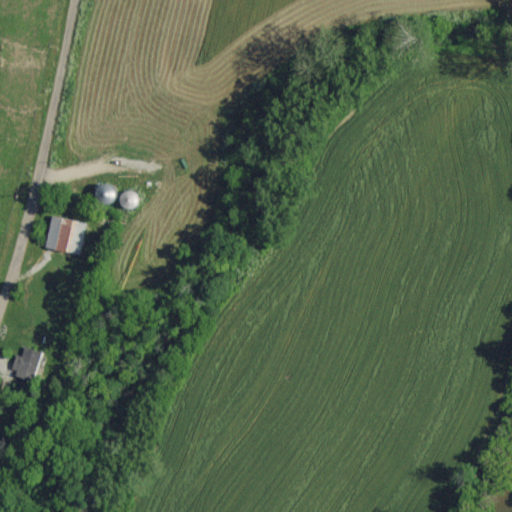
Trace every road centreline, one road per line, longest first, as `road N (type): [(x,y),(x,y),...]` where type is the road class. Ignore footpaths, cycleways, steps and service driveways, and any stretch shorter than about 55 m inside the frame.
road 1 (residential): [(0,293),(71,0)]
road 2 (residential): [(176,0),(232,15),(446,20)]
